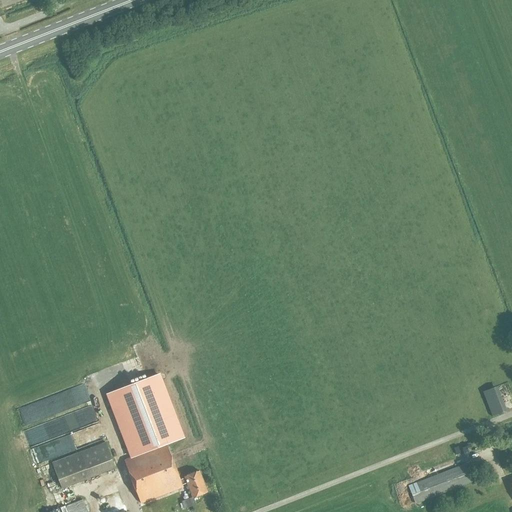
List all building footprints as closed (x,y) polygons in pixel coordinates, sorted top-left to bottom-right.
[(110,392),(106,394),(108,400),(130,458),(167,444),(167,445),(179,440),(185,438),(160,373),(114,391),(110,392)] [(492,416),(502,413),(493,388),(483,392),(492,416)] [(62,489),(115,468),(105,442),(52,463),(62,489)] [(141,504),(183,487),(167,444),(124,460),(141,504)] [(415,504),(472,482),(465,463),(408,485),(415,504)] [(184,477),(180,479),(182,485),(187,483),(192,498),(207,492),(199,471),(184,477)] [(55,508),(77,500),(72,487),(63,491),(50,496),(53,503),(55,508)] [(86,511),(82,500),(57,509),(58,511),(86,511)]
